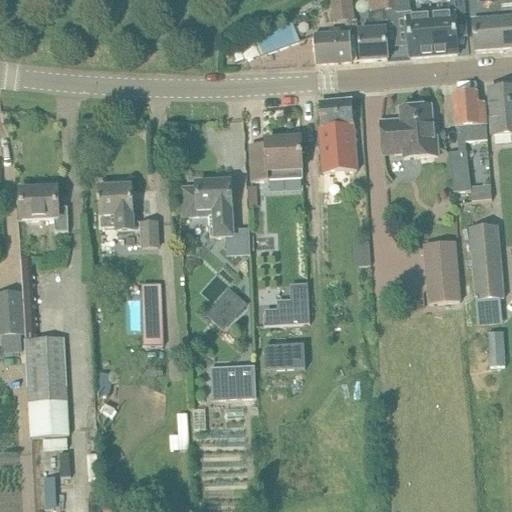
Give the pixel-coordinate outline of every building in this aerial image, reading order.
[(330,0),(333,24),(356,21),(353,0),(330,0)] [(397,14),(395,0),(380,0),(382,12),(368,13),(369,33),(357,34),(360,64),(388,61),(384,24),(396,23),(395,14),(397,14)] [(395,0),(397,14),(411,13),(409,0),(395,0)] [(450,0),(451,15),(431,17),(434,58),(458,56),(456,27),(466,26),(467,38),(468,38),(464,0),(450,0)] [(511,3),(498,5),(503,53),(511,51),(511,3)] [(503,53),(498,5),(470,7),(471,16),(482,15),(483,24),(474,25),(476,55),(503,53)] [(434,58),(431,17),(407,19),(410,60),(434,58)] [(253,40),(260,59),(300,44),(293,25),(253,40)] [(315,67),(352,64),(350,35),(313,37),(315,67)] [(511,89),(489,91),(491,111),(493,138),(511,136),(511,89)] [(487,142),(486,123),(484,103),(478,104),(477,92),(453,94),(457,145),(487,142)] [(354,127),(351,102),(319,105),(321,130),(318,130),(323,176),(357,173),(353,127),(354,127)] [(433,137),(432,128),(431,108),(400,111),(401,122),(380,124),(383,157),(404,156),(404,161),(438,158),(436,137),(433,137)] [(250,148),(250,156),(251,176),(252,185),(269,184),(269,182),(303,180),(302,161),(301,141),(266,143),(266,148),(250,148)] [(450,151),(455,191),(473,189),(467,149),(450,151)] [(248,231),(233,232),(231,204),(230,184),(196,185),(197,192),(182,193),(182,189),(181,189),(182,219),(214,217),(215,229),(211,229),(212,240),(226,240),(227,257),(250,255),(248,231)] [(99,189),(100,202),(100,219),(117,219),(118,234),(142,232),(143,249),(158,248),(157,224),(141,225),(141,226),(132,226),(131,188),(99,189)] [(21,192),(21,212),(22,223),(54,222),(55,235),(69,235),(67,209),(57,210),(57,191),(21,192)] [(349,246),(348,210),(328,210),(329,246),(349,246)] [(480,303),(508,300),(500,229),(473,232),(480,303)] [(456,244),(424,247),(429,305),(461,302),(456,244)] [(353,246),(354,254),(357,253),(358,266),(368,265),(368,245),(353,246)] [(162,326),(161,315),(160,288),(134,289),(136,327),(162,326)] [(23,336),(21,294),(0,295),(0,337),(1,337),(21,336),(23,336)] [(229,296),(207,320),(223,335),(245,310),(229,296)] [(277,315),(264,315),(265,329),(310,327),(309,302),(292,303),(277,304),(277,315)] [(21,336),(1,337),(2,352),(22,351),(21,336)] [(66,347),(29,348),(32,439),(52,439),(52,444),(66,444),(65,438),(70,438),(66,347)] [(304,347),(264,349),(266,372),(306,370),(304,347)] [(254,398),(252,369),(209,371),(211,401),(254,398)] [(97,385),(95,395),(108,398),(110,388),(97,385)]
